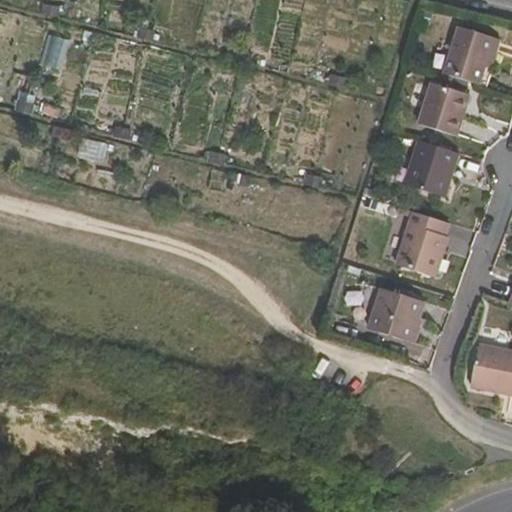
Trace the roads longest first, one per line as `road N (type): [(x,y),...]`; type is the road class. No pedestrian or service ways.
road 1 (track): [(447,391),(315,349),(279,325),(231,274),(195,254),(0,201)]
road 2 (residential): [(511,176),(443,378),(453,409),(511,439)]
